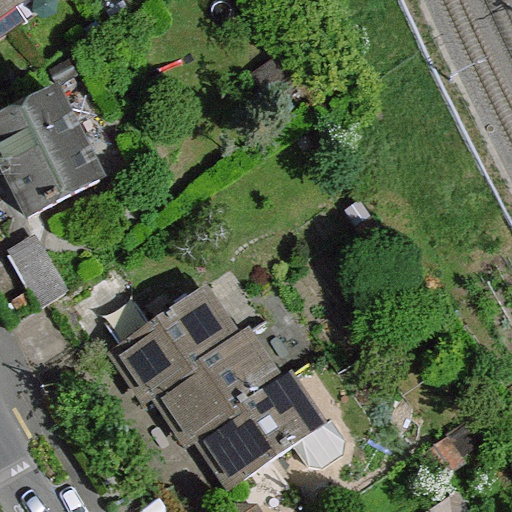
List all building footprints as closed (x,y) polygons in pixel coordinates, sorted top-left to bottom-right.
[(11,0),(0,0),(0,8),(12,1),(11,0)] [(0,42),(27,24),(12,1),(0,8),(0,42)] [(57,98),(0,126),(0,156),(30,216),(99,181),(57,98)] [(67,294),(35,243),(10,258),(42,309),(67,294)] [(124,348),(120,351),(153,400),(162,394),(233,345),(200,296),(154,328),(124,348)] [(124,348),(154,328),(137,303),(106,323),(124,348)] [(233,345),(162,394),(195,445),(205,438),(276,389),(242,338),(233,345)] [(286,382),(276,389),(205,438),(239,486),(295,449),(320,433),(286,382)] [(474,427),(485,441),(500,430),(490,415),(474,427)] [(333,424),(320,433),(295,449),(310,470),(324,470),(345,457),(346,444),(333,424)] [(460,459),(448,442),(426,457),(439,475),(460,459)]
